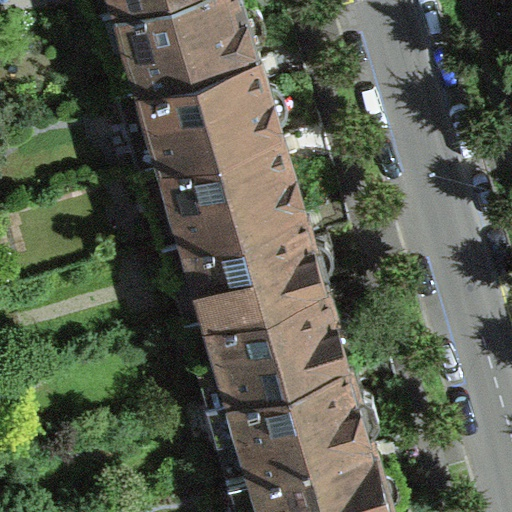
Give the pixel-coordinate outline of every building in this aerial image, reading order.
[(115,0),(94,6),(117,83),(257,42),(255,36),(259,35),(262,30),(263,25),(263,17),(260,11),(256,5),(249,1),(245,2),(244,0),(115,0)] [(117,83),(139,159),(279,118),(278,114),(284,107),(285,97),(283,88),(276,81),(267,77),(263,63),(257,42),(117,83)] [(286,140),(279,118),(139,159),(162,236),(302,195),(301,191),(306,183),(308,174),(305,164),(299,157),(290,154),(286,140)] [(308,217),(302,195),(162,236),(184,313),(324,272),(323,266),(338,262),(328,228),(312,232),(308,217)] [(330,293),(324,272),(184,313),(207,390),(347,349),(345,343),(348,342),(352,338),(354,334),(355,329),(355,324),(353,319),(351,316),(349,313),(344,311),(339,309),(335,309),(330,293)] [(229,467),(369,425),(368,420),(373,419),(378,409),(372,390),(363,385),(358,386),(353,369),(347,349),(207,390),(215,420),(212,421),(226,467),(229,467)] [(376,449),(369,425),(229,467),(242,511),(358,511),(392,502),(390,498),(394,495),(396,493),(398,490),(399,486),(400,481),(399,476),(397,472),(395,469),(392,466),(387,463),(384,463),(380,462),(376,449)] [(394,511),(392,502),(358,511),(394,511)]
